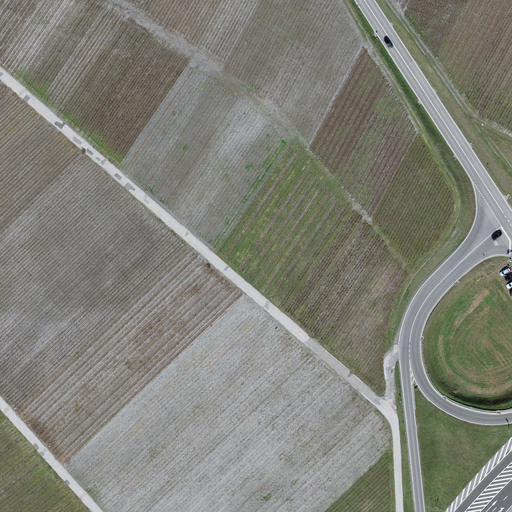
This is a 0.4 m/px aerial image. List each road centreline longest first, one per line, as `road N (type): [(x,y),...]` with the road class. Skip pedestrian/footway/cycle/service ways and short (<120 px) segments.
road 1 (track): [(398,511),(391,416),(0,70)]
road 2 (track): [(391,416),(391,329),(405,291),(462,209),(456,176),(344,0)]
road 3 (track): [(108,0),(271,104),(414,276)]
road 4 (tertiary): [(503,213),(428,286),(406,328),(419,511)]
road 5 (tertiary): [(511,418),(476,420),(445,407),(422,384),(414,346),(428,305),(511,231)]
road 6 (tertiary): [(364,0),(503,213)]
road 7 (track): [(0,403),(96,511)]
